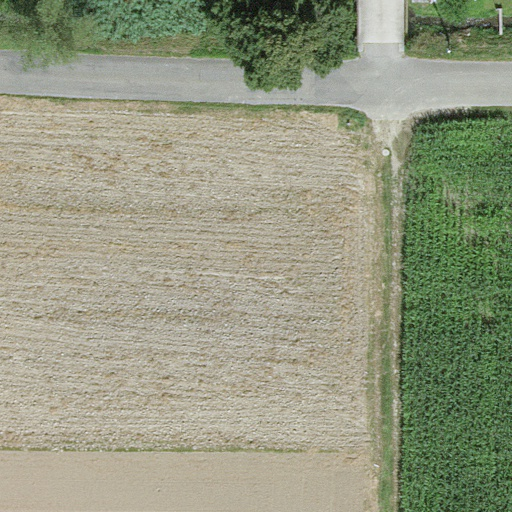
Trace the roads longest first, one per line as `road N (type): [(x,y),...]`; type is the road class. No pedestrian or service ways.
road 1 (unclassified): [(511,82),(0,72)]
road 2 (track): [(377,511),(379,82)]
